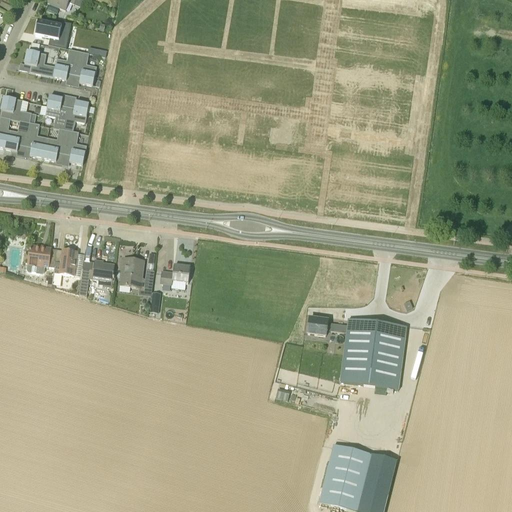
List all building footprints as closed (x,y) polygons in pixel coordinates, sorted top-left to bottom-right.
[(83,0),(50,0),(48,5),(65,13),(69,5),(80,9),(83,0)] [(74,30),(41,24),(38,41),(71,47),(74,30)] [(90,50),(89,56),(105,60),(107,53),(90,50)] [(68,76),(74,78),(79,54),(69,52),(67,63),(57,61),(55,69),(50,68),(48,79),(67,82),(68,76)] [(30,75),(48,79),(50,68),(44,67),(46,57),(28,53),(25,67),(31,68),(30,75)] [(79,54),(74,78),(81,79),(79,85),(93,88),(97,69),(87,67),(89,56),(79,54)] [(53,131),(59,132),(63,133),(68,109),(61,108),(63,102),(49,99),(45,117),(55,120),(53,131)] [(20,123),(30,125),(32,116),(21,114),(23,103),(4,100),(0,119),(10,121),(20,123)] [(68,109),(63,133),(69,134),(73,135),(73,134),(75,124),(85,126),(89,107),(75,105),(74,111),(68,109)] [(0,149),(4,151),(8,132),(10,121),(0,119),(0,120),(0,149)] [(30,125),(20,123),(18,134),(8,132),(4,151),(18,153),(19,148),(25,149),(30,125)] [(30,158),(43,161),(47,141),(37,139),(40,127),(35,126),(30,125),(25,149),(31,150),(30,158)] [(47,141),(43,161),(56,163),(58,156),(64,157),(69,134),(63,133),(59,132),(57,143),(47,141)] [(83,167),(87,149),(77,147),(79,135),(73,134),(73,135),(69,134),(64,157),(71,158),(69,164),(83,167)] [(41,274),(42,268),(54,270),(57,252),(30,248),(28,267),(27,267),(27,272),(28,275),(39,276),(41,274)] [(62,277),(73,278),(77,254),(57,252),(54,270),(52,287),(60,288),(62,277)] [(152,295),(154,274),(146,273),(145,281),(142,280),(144,263),(123,261),(122,273),(114,272),(113,278),(121,279),(120,288),(140,290),(139,293),(152,295)] [(82,272),(79,297),(87,300),(89,281),(112,284),(113,278),(114,272),(115,267),(94,265),(93,273),(82,272)] [(160,286),(172,287),(171,290),(185,292),(186,285),(188,285),(190,269),(174,267),(173,275),(162,274),(160,286)] [(409,303),(403,306),(407,313),(413,310),(409,303)] [(327,325),(328,323),(309,320),(307,336),(326,338),(326,333),(346,335),(340,385),(398,392),(406,329),(348,321),(347,328),(327,325)] [(289,402),(291,394),(279,391),(277,399),(289,402)] [(386,505),(396,466),(372,460),(372,457),(333,447),(319,505),(346,511),(358,511),(362,499),(386,505)]
